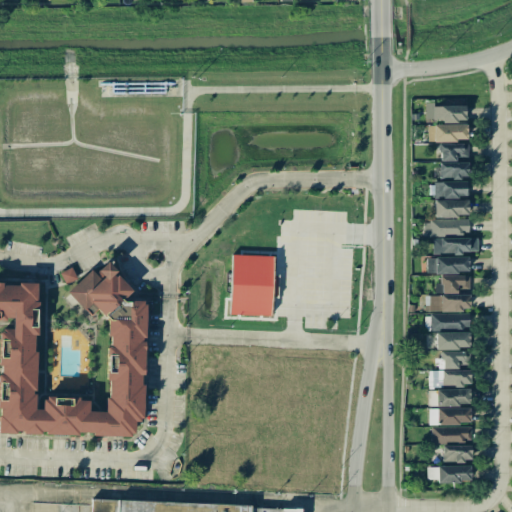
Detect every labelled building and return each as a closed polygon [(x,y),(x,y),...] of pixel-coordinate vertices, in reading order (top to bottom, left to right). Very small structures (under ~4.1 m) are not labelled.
[(466,121),(465,104),(425,105),(425,122),(466,121)] [(433,125),(433,141),(466,140),(466,124),(433,125)] [(467,144),(439,143),(438,161),(456,161),(456,157),(467,157),(467,144)] [(468,162),(436,162),(436,177),(468,178),(468,162)] [(466,181),(433,182),(433,198),(466,197),(466,181)] [(467,217),(467,200),(433,200),(433,216),(467,217)] [(467,219),(422,220),(423,235),(467,234),(467,219)] [(476,238),(431,238),(431,253),(476,252),(476,238)] [(229,314),(270,316),(271,295),(276,295),(276,274),(271,274),(271,256),(231,255),(229,314)] [(0,433),(133,436),(134,424),(142,418),(144,305),(124,299),(127,290),(106,261),(57,297),(107,313),(106,412),(87,411),(87,402),(74,398),(44,397),(40,410),(32,409),(35,283),(0,282),(0,319),(11,319),(11,324),(0,331),(0,433)] [(75,279),(71,267),(59,272),(64,283),(75,279)] [(469,289),(468,275),(440,276),(440,293),(457,293),(457,289),(469,289)] [(469,295),(424,296),(424,311),(469,310),(469,295)] [(468,313),(429,314),(430,329),(469,328),(468,313)] [(469,349),(469,333),(435,332),(435,348),(469,349)] [(440,352),(441,369),(458,369),(458,364),(467,364),(467,351),(440,352)] [(469,385),(469,370),(436,371),(437,386),(469,385)] [(436,389),(436,405),(469,405),(469,389),(436,389)] [(469,408),(436,408),(436,424),(470,424),(469,408)] [(430,427),(430,442),(469,443),(469,427),(430,427)] [(470,445),(442,446),(442,462),(470,461),(470,445)] [(437,483),(470,482),(469,466),(436,466),(437,483)] [(111,511),(111,499),(91,499),(90,511),(111,511)] [(298,511),(298,509),(117,500),(116,511),(298,511)]
